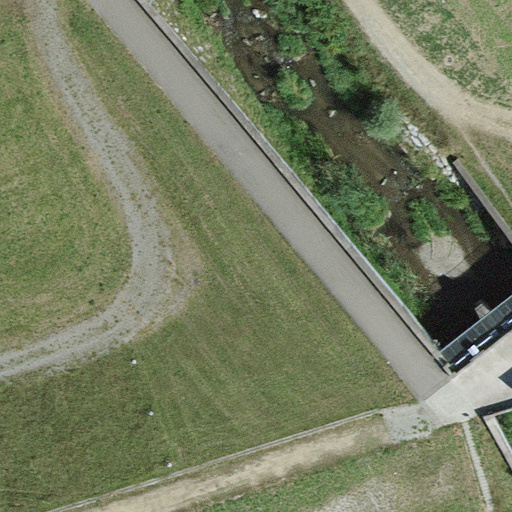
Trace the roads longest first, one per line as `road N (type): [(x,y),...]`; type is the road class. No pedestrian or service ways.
road 1 (track): [(48,0),(45,36),(149,216),(155,260),(143,305),(118,332),(0,367)]
road 2 (track): [(362,0),(449,107),(511,124)]
